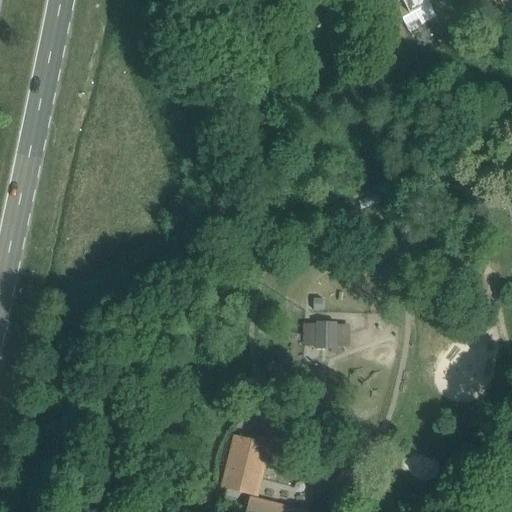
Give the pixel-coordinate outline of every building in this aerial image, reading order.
[(396,0),(398,2),(394,4),(405,26),(416,20),(420,27),(437,18),(427,0),(396,0)] [(505,9),(486,19),(489,25),(507,16),(509,16),(505,9)] [(323,299),(314,299),(314,311),(322,311),(323,299)] [(316,349),(322,349),(329,349),(336,349),(336,324),(316,324),(316,334),(316,349)] [(235,437),(227,471),(256,479),(262,456),(265,444),(235,437)]
